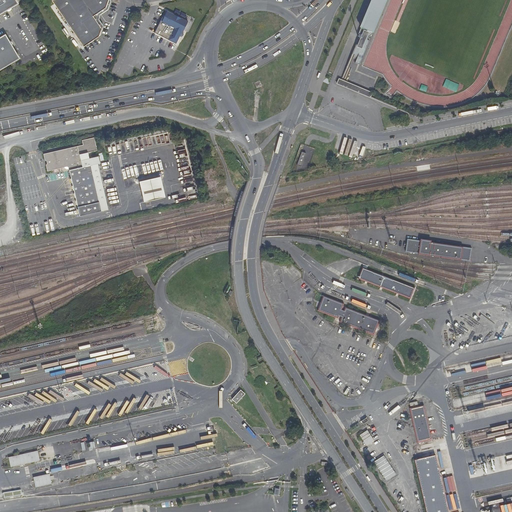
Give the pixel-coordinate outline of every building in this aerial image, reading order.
[(0,0),(0,15),(9,10),(18,5),(15,0),(0,0)] [(53,0),(51,1),(83,48),(98,37),(101,29),(93,17),(105,8),(108,0),(53,0)] [(351,54),(354,55),(357,56),(355,63),(359,65),(369,41),(367,40),(369,36),(371,37),(385,0),(372,0),(358,34),(360,35),(351,54)] [(176,44),(180,37),(181,34),(182,33),(183,33),(188,23),(167,12),(162,22),(161,22),(154,33),(176,44)] [(0,38),(0,71),(20,59),(6,35),(0,38)] [(350,88),(351,84),(345,82),(341,80),(338,79),(337,83),(350,88)] [(443,87),(456,91),(459,84),(445,80),(443,87)] [(356,86),(354,90),(370,97),(372,92),(356,86)] [(82,140),(83,145),(83,147),(78,149),(77,146),(43,154),(44,160),(46,161),(47,163),(45,165),(47,171),(67,167),(68,168),(79,217),(101,212),(96,188),(90,166),(82,168),(79,155),(97,150),(94,138),(82,140)] [(296,165),(301,167),(306,153),(301,151),(296,165)] [(159,177),(137,182),(141,203),(163,198),(159,177)] [(469,260),(471,247),(407,239),(405,251),(469,260)] [(360,279),(410,298),(414,287),(362,267),(358,278),(360,279)] [(369,316),(366,314),(347,307),(345,307),(343,310),(341,309),(343,303),(323,295),(317,310),(337,318),(338,316),(341,317),(339,322),(373,335),(379,320),(369,316)] [(240,389),(231,399),(236,403),(245,394),(240,389)] [(431,439),(423,405),(409,408),(417,442),(431,439)] [(366,446),(374,441),(367,430),(359,434),(366,446)] [(37,451),(7,456),(9,466),(39,461),(37,451)] [(386,481),(396,475),(384,455),(373,461),(386,481)] [(448,511),(439,471),(435,455),(415,460),(418,476),(426,511),(448,511)] [(49,474),(32,476),(33,486),(50,484),(49,474)] [(458,497),(449,498),(449,511),(452,511),(456,511),(456,506),(458,506),(458,497)]
